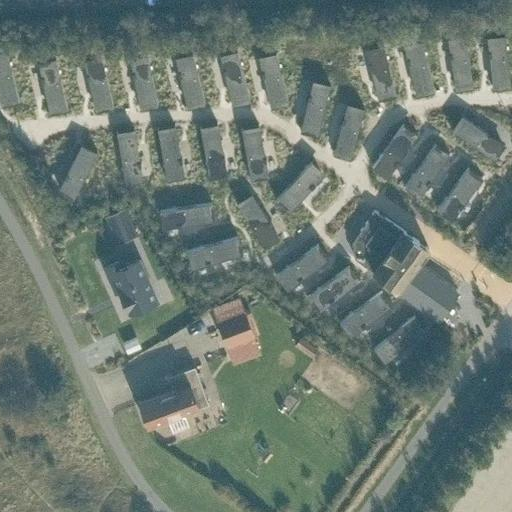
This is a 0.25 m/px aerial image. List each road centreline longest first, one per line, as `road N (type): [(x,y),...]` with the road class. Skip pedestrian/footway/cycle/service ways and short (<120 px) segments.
road 1 (unclassified): [(163,511),(109,433),(0,205)]
road 2 (unclassified): [(511,307),(365,511)]
